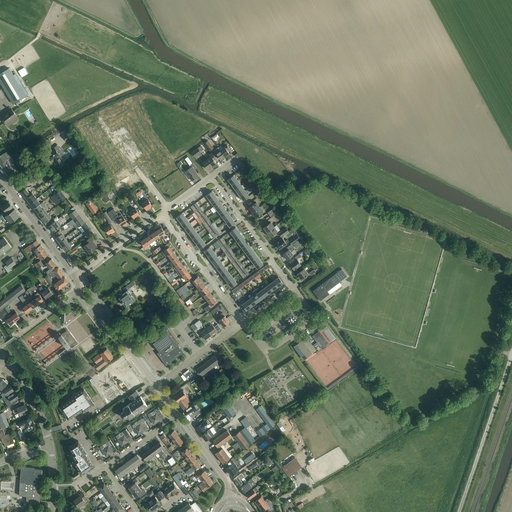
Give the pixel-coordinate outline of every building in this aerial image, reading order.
[(0,73),(0,82),(13,103),(17,101),(26,96),(24,92),(26,91),(24,87),(23,88),(21,85),(20,86),(16,80),(14,76),(13,75),(9,69),(9,68),(0,73)] [(11,119),(17,115),(12,109),(1,117),(6,124),(8,126),(13,122),(11,119)] [(113,184),(130,172),(117,152),(94,118),(77,130),(111,179),(113,184)] [(67,141),(74,135),(70,130),(63,136),(67,141)] [(210,150),(213,148),(208,140),(204,143),(210,150)] [(63,162),(59,156),(63,153),(57,145),(50,150),(46,153),(52,161),(53,161),(57,167),(63,162)] [(220,150),(225,156),(229,153),(227,151),(229,149),(226,145),(222,148),(220,150)] [(161,152),(161,151),(158,147),(151,151),(141,157),(144,162),(152,174),(168,163),(167,161),(171,158),(165,149),(161,152)] [(220,160),(225,156),(220,150),(218,147),(214,150),(215,153),(217,156),(220,160)] [(195,157),(197,155),(196,154),(200,151),(198,148),(191,152),(195,157)] [(211,166),(216,163),(214,160),(216,159),(211,152),(208,154),(210,157),(206,159),(211,166)] [(207,169),(211,166),(206,159),(202,163),(204,165),(207,169)] [(191,181),(198,176),(194,170),(197,168),(193,163),(189,165),(190,167),(185,171),(191,181)] [(12,178),(16,173),(17,172),(16,169),(9,174),(12,178)] [(48,181),(51,178),(45,170),(39,175),(42,179),(44,178),(46,182),(48,181)] [(232,184),(237,180),(233,175),(228,179),(232,184)] [(236,189),(241,185),(237,180),(232,184),(236,189)] [(239,195),(245,191),(241,185),(236,189),(239,195)] [(29,194),(26,189),(25,188),(21,191),(30,203),(36,198),(32,192),(29,194)] [(60,190),(54,194),(60,202),(65,198),(60,190)] [(210,200),(215,196),(211,191),(206,195),(209,199),(210,200)] [(243,200),(247,197),(249,196),(245,191),(239,195),(243,200)] [(214,205),(219,201),(215,196),(210,200),(214,205)] [(260,207),(258,205),(259,204),(254,196),(246,202),(249,207),(251,210),(250,211),(252,213),(260,207)] [(39,204),(40,203),(36,198),(30,203),(34,208),(39,204)] [(93,213),(98,210),(90,199),(86,202),(93,213)] [(146,210),(149,208),(149,207),(151,205),(148,200),(143,202),(142,204),(144,206),(146,210)] [(13,207),(9,201),(2,206),(0,203),(0,207),(1,206),(5,212),(13,207)] [(45,204),(42,201),(40,203),(39,204),(34,208),(37,213),(43,209),(41,207),(45,204)] [(218,210),(223,206),(219,201),(214,205),(218,210)] [(41,218),(47,213),(45,210),(48,208),(45,204),(41,207),(43,209),(37,213),(41,218)] [(222,216),(227,212),(223,206),(218,210),(222,216)] [(260,214),(263,212),(260,207),(252,213),(253,214),(256,217),(260,214)] [(116,219),(117,220),(118,221),(120,225),(123,224),(124,225),(127,223),(124,219),(122,216),(121,214),(118,215),(113,208),(107,212),(113,221),(116,219)] [(134,218),(137,216),(136,215),(139,213),(135,208),(129,212),(131,214),(134,218)] [(10,212),(5,216),(7,218),(10,222),(19,216),(14,209),(10,212)] [(75,209),(69,214),(73,218),(78,214),(75,209)] [(109,223),(112,221),(106,211),(103,213),(109,223)] [(226,221),(231,217),(227,212),(222,216),(226,221)] [(46,225),(50,222),(48,220),(51,218),(47,213),(41,218),(46,225)] [(180,222),(186,218),(182,213),(177,217),(180,222)] [(85,222),(78,214),(75,217),(73,218),(73,219),(76,223),(79,226),(85,222)] [(230,226),(231,225),(235,222),(231,217),(226,221),(230,226)] [(184,227),(190,223),(186,218),(180,222),(184,227)] [(57,222),(56,220),(48,226),(53,232),(60,226),(59,225),(60,225),(60,224),(58,221),(57,221),(57,222)] [(266,232),(274,227),(270,222),(267,224),(263,227),(265,230),(266,232)] [(188,232),(194,228),(190,223),(184,227),(188,232)] [(111,233),(114,231),(110,224),(104,228),(108,234),(110,232),(111,233)] [(268,234),(270,237),(277,232),(278,233),(281,231),(276,225),(274,227),(266,232),(267,234),(268,234)] [(163,230),(161,227),(156,231),(159,236),(161,239),(164,237),(162,234),(165,232),(166,235),(170,233),(167,228),(163,230)] [(234,236),(239,232),(235,227),(230,231),(234,236)] [(89,228),(85,231),(89,236),(93,233),(89,228)] [(192,238),(198,234),(194,228),(188,232),(192,238)] [(281,237),(288,231),(286,228),(278,233),(281,237)] [(59,242),(65,237),(59,230),(56,232),(58,235),(55,237),(59,242)] [(154,239),(159,236),(156,231),(151,234),(154,239)] [(238,241),(243,238),(239,232),(234,236),(238,241)] [(149,243),(154,239),(151,234),(145,238),(149,243)] [(196,243),(201,239),(198,234),(192,238),(196,243)] [(289,241),(291,244),(296,240),(300,238),(299,237),(298,235),(294,238),(294,237),(289,241)] [(62,247),(68,242),(65,237),(59,242),(62,247)] [(92,251),(95,249),(97,247),(94,244),(90,237),(85,241),(87,243),(84,245),(87,249),(90,253),(89,252),(92,251)] [(0,254),(6,250),(10,247),(4,238),(0,240),(0,254)] [(144,247),(149,243),(145,238),(140,241),(144,247)] [(242,247),(247,243),(243,238),(238,241),(242,247)] [(275,243),(279,249),(289,241),(287,239),(284,241),(282,238),(275,243)] [(40,244),(36,239),(24,249),(27,252),(33,248),(37,254),(44,249),(40,244)] [(200,248),(204,245),(205,244),(201,239),(196,243),(200,248)] [(71,240),(68,242),(62,247),(65,251),(72,246),(70,245),(73,243),(71,240)] [(246,252),(251,248),(247,243),(242,247),(246,252)] [(288,250),(287,251),(283,254),(287,259),(291,256),(293,255),(290,252),(295,249),(292,244),(287,247),(288,250)] [(167,247),(164,250),(166,253),(168,255),(173,251),(171,249),(169,246),(167,247)] [(208,255),(213,251),(210,246),(204,250),(208,255)] [(250,257),(255,253),(251,248),(246,252),(250,257)] [(41,259),(44,257),(48,254),(44,249),(37,254),(41,259)] [(175,255),(173,251),(168,255),(170,258),(171,260),(176,256),(175,255)] [(212,261),(217,257),(213,251),(208,255),(212,261)] [(253,262),(259,259),(255,253),(250,257),(253,262)] [(299,258),(302,256),(300,253),(293,258),(295,260),(290,264),(294,269),(295,268),(296,269),(297,268),(296,268),(300,264),(296,259),(299,258)] [(176,256),(171,260),(174,264),(175,265),(180,261),(179,260),(176,256)] [(8,272),(12,270),(10,267),(15,263),(11,257),(5,261),(7,264),(4,267),(8,272)] [(216,266),(221,262),(217,257),(212,261),(216,266)] [(49,273),(50,273),(52,271),(55,269),(53,266),(56,264),(51,258),(47,261),(46,263),(50,269),(46,271),(48,274),(49,273)] [(257,268),(258,267),(262,264),(259,259),(253,262),(257,268)] [(37,268),(41,266),(43,264),(40,260),(37,262),(34,264),(37,268)] [(175,265),(178,269),(179,270),(184,266),(183,265),(180,261),(175,265)] [(220,271),(225,267),(221,262),(216,266),(220,271)] [(182,275),(187,271),(184,266),(179,270),(182,275)] [(68,281),(58,267),(55,269),(52,271),(50,273),(53,277),(56,275),(59,280),(57,281),(56,280),(53,282),(55,285),(58,289),(68,281)] [(223,276),(229,272),(225,267),(220,271),(223,276)] [(301,279),(305,276),(308,274),(303,268),(301,270),(297,273),(301,279)] [(347,276),(342,269),(313,291),(320,300),(329,293),(327,291),(339,282),(347,276)] [(186,280),(187,279),(191,276),(187,271),(182,275),(186,280)] [(227,282),(233,278),(229,272),(223,276),(227,282)] [(45,279),(40,274),(37,277),(41,282),(45,279)] [(53,282),(48,274),(44,277),(45,279),(46,278),(50,284),(53,282)] [(171,276),(170,275),(167,278),(167,279),(171,283),(173,281),(174,281),(176,280),(172,275),(171,276)] [(196,285),(201,281),(197,276),(192,280),(196,285)] [(277,286),(282,282),(278,277),(273,281),(277,286)] [(231,287),(235,284),(237,283),(233,278),(227,282),(231,287)] [(135,283),(133,280),(120,290),(123,294),(119,297),(123,302),(123,304),(124,305),(125,305),(126,306),(137,297),(133,291),(132,292),(129,288),(135,283)] [(196,293),(199,290),(205,286),(201,281),(196,285),(198,288),(194,291),(196,293)] [(272,290),(277,286),(273,281),(268,285),(272,290)] [(0,309),(25,290),(21,285),(7,297),(0,302),(0,309)] [(267,294),(272,290),(268,285),(263,289),(267,294)] [(44,290),(41,286),(39,288),(43,294),(46,298),(52,293),(49,289),(48,287),(44,290)] [(203,295),(208,291),(205,286),(199,290),(203,295)] [(180,296),(185,293),(181,287),(176,290),(180,296)] [(260,291),(258,288),(255,290),(261,298),(267,294),(263,289),(260,291)] [(255,290),(255,289),(250,293),(252,297),(256,302),(261,298),(255,290)] [(207,300),(212,296),(208,291),(203,295),(207,300)] [(38,304),(43,300),(38,292),(35,294),(37,297),(34,299),(38,304)] [(216,301),(212,296),(207,300),(210,304),(204,308),(206,311),(215,305),(213,303),(216,301)] [(251,306),(256,302),(252,297),(247,300),(251,306)] [(32,308),(38,304),(34,299),(28,303),(32,308)] [(246,310),(251,306),(247,300),(242,304),(246,310)] [(26,312),(32,308),(28,303),(23,307),(23,308),(21,309),(23,312),(25,311),(26,312)] [(16,312),(11,316),(15,321),(20,317),(16,312)] [(229,322),(222,312),(215,317),(218,320),(219,320),(220,322),(223,326),(229,322)] [(10,325),(15,321),(11,316),(10,314),(8,316),(9,318),(6,320),(10,325)] [(194,323),(191,326),(194,330),(198,328),(203,325),(199,320),(194,323)] [(189,323),(185,325),(190,335),(194,333),(189,323)] [(329,342),(335,338),(324,323),(319,326),(322,329),(314,335),(323,345),(328,341),(329,342)] [(211,335),(215,332),(217,331),(221,328),(217,324),(214,326),(212,324),(206,328),(211,335)] [(172,360),(173,360),(183,352),(175,342),(177,340),(168,328),(151,340),(153,342),(153,343),(155,345),(155,346),(157,348),(158,349),(159,351),(157,353),(157,354),(158,353),(166,364),(172,360)] [(211,335),(206,328),(200,333),(202,336),(205,340),(211,335)] [(302,336),(311,348),(315,345),(306,333),(302,336)] [(303,359),(310,354),(301,342),(295,346),(303,359)] [(225,349),(234,357),(237,354),(228,345),(225,349)] [(99,371),(101,369),(100,368),(108,362),(107,361),(113,357),(106,348),(93,358),(96,363),(94,365),(97,370),(98,369),(99,371)] [(74,351),(71,353),(70,354),(74,359),(78,355),(75,350),(74,351)] [(219,362),(217,359),(214,355),(208,360),(213,366),(219,362)] [(207,371),(213,366),(208,360),(202,364),(207,371)] [(117,368),(120,374),(128,368),(124,363),(117,368)] [(202,375),(203,374),(207,371),(202,364),(197,369),(202,375)] [(128,368),(120,374),(124,379),(132,373),(128,368)] [(189,371),(188,370),(183,373),(185,375),(184,375),(188,380),(193,376),(191,373),(190,371),(189,371)] [(124,379),(128,384),(136,378),(132,373),(124,379)] [(136,378),(128,384),(131,389),(139,384),(136,378)] [(112,386),(108,380),(100,386),(104,391),(112,386)] [(14,390),(10,384),(1,391),(2,393),(1,395),(3,398),(14,390)] [(112,386),(104,391),(108,396),(116,391),(112,386)] [(83,412),(94,404),(84,388),(72,396),(73,397),(60,407),(68,419),(80,412),(79,411),(81,409),(83,412)] [(189,405),(184,397),(186,395),(182,390),(173,397),(177,402),(178,402),(184,409),(189,405)] [(13,404),(16,402),(18,401),(16,398),(19,396),(17,392),(16,392),(15,391),(7,397),(6,395),(2,398),(5,402),(5,401),(7,404),(9,407),(13,404)] [(116,391),(108,396),(112,402),(120,396),(116,391)] [(140,396),(136,391),(128,396),(132,401),(123,408),(124,410),(121,412),(121,415),(122,417),(125,417),(128,415),(129,418),(135,414),(147,405),(141,396),(140,396)] [(226,400),(219,405),(229,418),(236,413),(226,400)] [(28,411),(25,404),(17,408),(13,410),(14,413),(18,411),(20,415),(28,411)] [(191,416),(189,414),(193,412),(197,409),(193,404),(187,408),(183,411),(189,420),(193,417),(191,415),(191,416)] [(154,424),(160,420),(159,417),(162,414),(158,407),(147,414),(154,424)] [(245,416),(240,420),(245,427),(246,426),(246,428),(251,424),(245,416)] [(32,420),(31,417),(26,419),(18,423),(19,425),(25,422),(27,427),(28,430),(31,428),(30,425),(34,423),(33,420),(32,420)] [(270,417),(265,421),(266,423),(270,428),(275,424),(270,417)] [(138,435),(144,430),(143,428),(146,425),(142,418),(131,425),(138,435)] [(200,433),(205,429),(209,427),(207,424),(209,423),(207,419),(200,424),(196,427),(200,433)] [(216,432),(212,427),(210,429),(209,428),(205,431),(201,434),(205,440),(209,437),(213,434),(213,433),(216,432)] [(244,449),(255,440),(245,427),(234,435),(238,441),(232,445),(234,447),(237,445),(238,447),(241,445),(244,449)] [(2,428),(0,429),(0,435),(0,436),(1,437),(2,441),(3,441),(5,446),(14,442),(12,438),(10,433),(5,435),(3,431),(2,428)] [(20,429),(15,431),(19,441),(24,438),(20,429)] [(127,438),(131,436),(126,429),(121,432),(123,435),(121,437),(119,434),(115,436),(122,445),(128,441),(127,438)] [(173,440),(178,436),(174,430),(168,434),(173,440)] [(220,445),(222,443),(232,436),(227,430),(216,438),(213,441),(217,447),(220,445)] [(158,436),(141,449),(142,451),(159,438),(158,436)] [(177,446),(179,445),(183,442),(178,436),(173,440),(177,446)] [(111,449),(115,447),(110,440),(105,443),(107,446),(105,447),(103,444),(99,447),(106,456),(112,452),(111,449)] [(86,453),(82,447),(78,441),(69,447),(70,447),(71,450),(73,453),(71,453),(72,454),(74,456),(73,457),(75,459),(73,461),(81,473),(84,471),(86,469),(87,470),(88,470),(87,469),(89,467),(90,467),(93,465),(86,456),(85,457),(83,454),(86,453)] [(162,454),(164,453),(162,450),(164,448),(160,442),(155,445),(162,454)] [(224,446),(222,443),(220,445),(217,447),(219,449),(215,453),(219,458),(228,451),(224,446)] [(162,454),(155,445),(151,449),(155,455),(158,453),(160,456),(162,459),(164,457),(162,454)] [(186,458),(191,454),(187,448),(181,452),(186,458)] [(153,461),(153,460),(155,459),(153,456),(154,456),(155,455),(151,449),(146,452),(153,461)] [(277,459),(278,458),(272,449),(270,451),(277,459)] [(224,464),(228,460),(227,459),(232,456),(228,451),(219,458),(223,463),(224,464)] [(142,455),(149,464),(153,461),(146,452),(142,455)] [(250,453),(243,459),(246,464),(254,458),(250,453)] [(138,465),(142,462),(137,454),(132,457),(138,465)] [(190,464),(196,460),(191,454),(186,458),(190,464)] [(133,468),(138,465),(132,457),(128,461),(133,468)] [(171,465),(173,464),(175,462),(171,457),(167,460),(171,465)] [(294,458),(293,457),(290,459),(291,460),(286,464),(283,466),(281,464),(280,464),(282,466),(282,467),(287,474),(293,469),(299,465),(294,458)] [(228,460),(224,464),(226,467),(232,475),(237,471),(238,469),(234,463),(231,459),(228,460)] [(188,474),(191,472),(195,470),(200,466),(196,460),(190,464),(192,466),(186,471),(188,474)] [(129,471),(133,468),(128,461),(124,464),(129,471)] [(251,471),(256,467),(255,466),(257,464),(256,462),(254,464),(249,468),(251,471)] [(125,475),(129,471),(124,464),(119,467),(125,475)] [(21,470),(21,476),(20,480),(19,488),(19,495),(24,496),(26,496),(26,503),(39,504),(39,500),(40,489),(42,469),(34,468),(35,467),(21,466),(21,467),(21,470)] [(120,478),(125,475),(119,467),(115,470),(120,478)] [(208,477),(204,471),(200,474),(199,473),(195,476),(197,479),(200,477),(203,481),(208,477)] [(237,476),(233,479),(238,486),(239,485),(240,487),(247,481),(243,477),(244,476),(241,473),(237,476)] [(183,485),(180,480),(178,477),(175,474),(173,476),(177,482),(180,487),(183,485)] [(205,490),(209,487),(208,486),(213,483),(208,477),(203,481),(206,485),(203,487),(205,490)] [(132,492),(139,487),(135,482),(138,481),(135,478),(129,483),(131,485),(128,487),(132,492)] [(97,487),(99,489),(101,491),(108,486),(107,483),(105,484),(102,480),(97,484),(99,486),(97,487)] [(244,492),(248,489),(252,486),(247,481),(240,487),(244,492)] [(174,493),(177,491),(178,490),(177,488),(172,482),(168,485),(174,493)] [(169,497),(170,496),(174,493),(168,485),(163,489),(169,497)] [(180,487),(186,495),(188,493),(183,485),(180,487)] [(101,491),(104,496),(110,491),(109,489),(110,488),(108,486),(101,491)] [(249,499),(253,496),(256,493),(259,491),(256,486),(246,494),(249,499)] [(261,494),(262,494),(265,492),(268,489),(266,486),(259,491),(261,494)] [(142,491),(139,487),(132,492),(135,497),(138,495),(140,497),(144,494),(146,492),(144,490),(142,491)] [(194,499),(197,497),(195,495),(191,489),(188,491),(194,499)] [(159,500),(164,496),(160,490),(154,494),(156,496),(145,504),(150,511),(154,509),(154,508),(160,504),(157,501),(158,500),(159,500)] [(104,496),(107,500),(115,494),(113,492),(112,493),(110,491),(104,496)] [(84,502),(85,503),(89,501),(85,496),(82,492),(79,494),(80,496),(74,500),(76,503),(75,503),(76,504),(78,507),(84,502)] [(115,494),(107,500),(110,504),(117,499),(115,497),(116,496),(115,494)] [(264,500),(261,496),(255,501),(262,511),(266,508),(268,510),(272,508),(272,505),(269,501),(267,498),(264,500)] [(110,504),(113,508),(121,503),(120,501),(118,502),(117,499),(110,504)] [(112,510),(113,511),(122,511),(125,510),(122,506),(123,505),(121,503),(113,508),(112,510)] [(192,506),(189,503),(184,506),(188,511),(190,511),(194,510),(195,511),(199,511),(198,510),(194,505),(192,506)]
